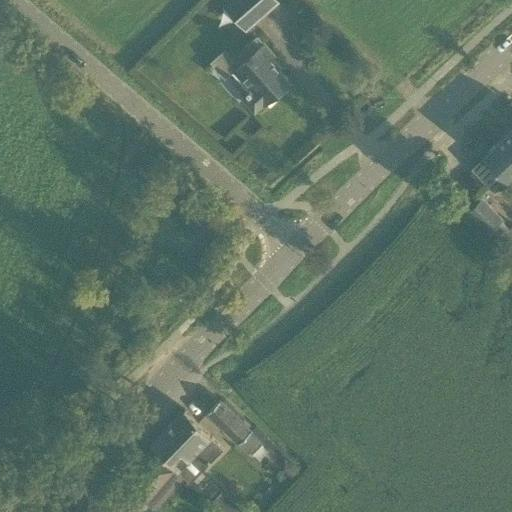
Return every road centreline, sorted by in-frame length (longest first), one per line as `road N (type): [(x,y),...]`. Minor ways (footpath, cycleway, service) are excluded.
road 1 (unclassified): [(294,251),(11,0)]
road 2 (secondary): [(40,511),(294,251)]
road 3 (secondary): [(294,251),(511,46)]
